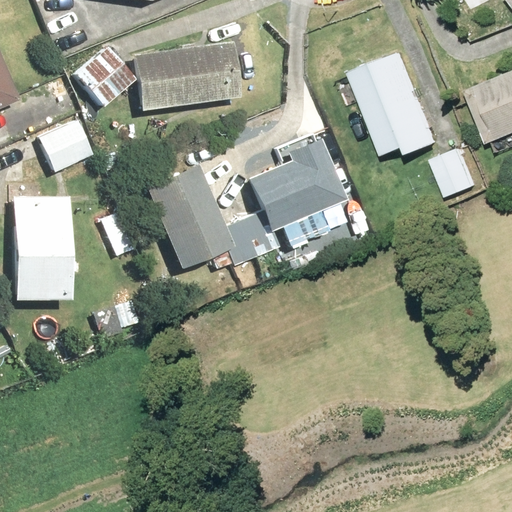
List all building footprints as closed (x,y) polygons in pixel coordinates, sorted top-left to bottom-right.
[(126,58),(133,112),(232,99),(225,45),(126,58)] [(64,75),(94,107),(126,78),(96,46),(64,75)] [(400,53),(349,74),(383,157),(407,147),(411,156),(437,145),(400,53)] [(0,67),(0,106),(14,101),(0,67)] [(511,72),(466,92),(488,145),(511,135),(511,72)] [(87,155),(71,117),(30,135),(47,172),(87,155)] [(241,182),(262,234),(339,202),(314,139),(282,153),(286,163),(241,182)] [(460,147),(429,159),(443,198),(475,186),(460,147)] [(192,167),(138,189),(172,271),(226,249),(192,167)] [(60,200),(4,200),(5,305),(61,304),(60,200)]
